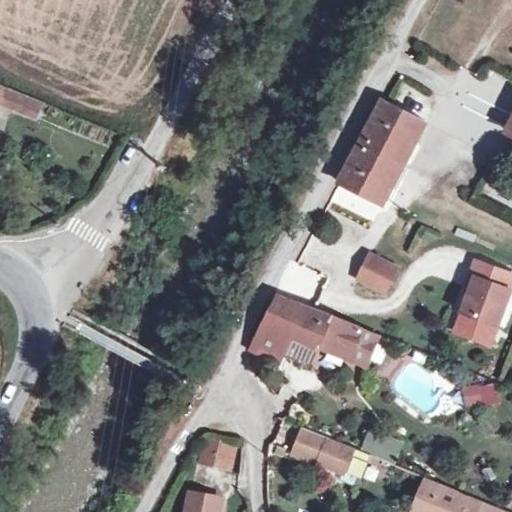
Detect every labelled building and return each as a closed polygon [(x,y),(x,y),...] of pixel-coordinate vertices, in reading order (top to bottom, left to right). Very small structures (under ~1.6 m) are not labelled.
[(381,208),(382,206),(428,123),(388,104),(342,186),(381,208)] [(399,272),(373,258),(361,281),(388,294),(399,272)] [(473,289),(464,314),(499,327),(511,292),(511,275),(478,263),(469,287),(473,289)] [(282,298),(252,352),(279,363),(292,334),(367,366),(380,338),(320,313),(316,319),(307,315),(308,310),(282,298)] [(497,381),(463,384),(465,407),(498,404),(497,381)] [(330,439),(305,429),(295,456),(319,466),(330,439)] [(335,441),(330,439),(319,466),(318,467),(343,477),(351,459),(354,449),(335,441)] [(231,444),(209,440),(203,463),(226,467),(231,444)] [(361,484),(369,466),(351,459),(343,477),(361,484)] [(482,511),(426,489),(419,504),(433,510),(432,511),(482,511)] [(361,511),(363,494),(351,493),(350,511),(361,511)]
